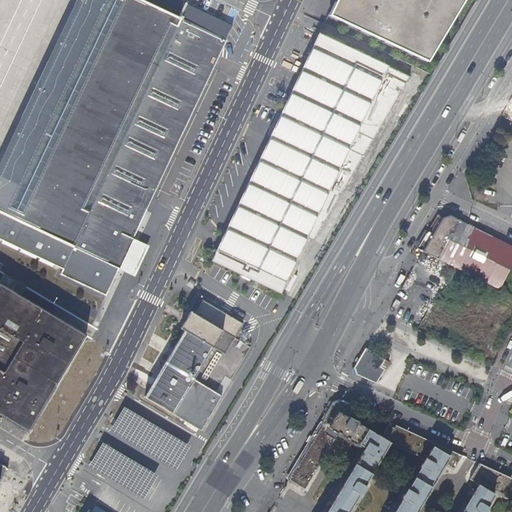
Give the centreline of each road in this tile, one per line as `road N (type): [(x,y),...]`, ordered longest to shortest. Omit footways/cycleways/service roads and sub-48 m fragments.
road 1 (unclassified): [(58,472),(133,334),(281,21)]
road 2 (primary): [(501,0),(288,355)]
road 3 (primary): [(361,267),(511,12)]
road 4 (residential): [(309,368),(476,443)]
road 5 (primary): [(288,355),(193,511)]
road 6 (primary): [(210,511),(309,368)]
road 7 (residential): [(435,193),(511,67)]
